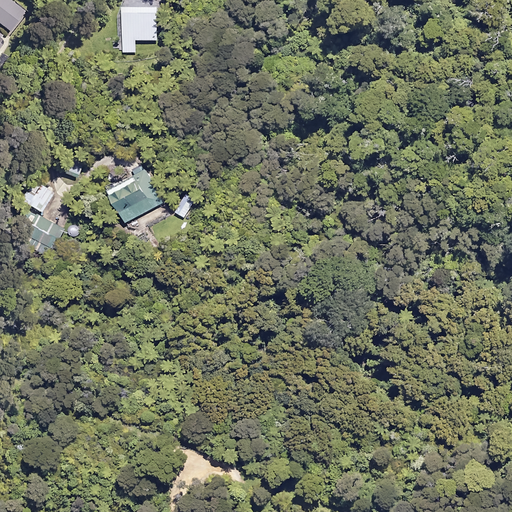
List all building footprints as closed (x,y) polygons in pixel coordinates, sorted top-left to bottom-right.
[(24,11),(8,0),(0,0),(0,24),(9,31),(24,11)] [(156,0),(124,0),(123,51),(134,51),(135,38),(155,39),(156,0)] [(68,13),(47,13),(46,36),(67,37),(68,13)] [(165,201),(147,170),(135,177),(138,183),(112,199),(126,223),(165,201)] [(52,192),(36,183),(25,202),(41,211),(52,192)] [(38,214),(27,235),(48,246),(54,236),(61,239),(66,229),(38,214)]
